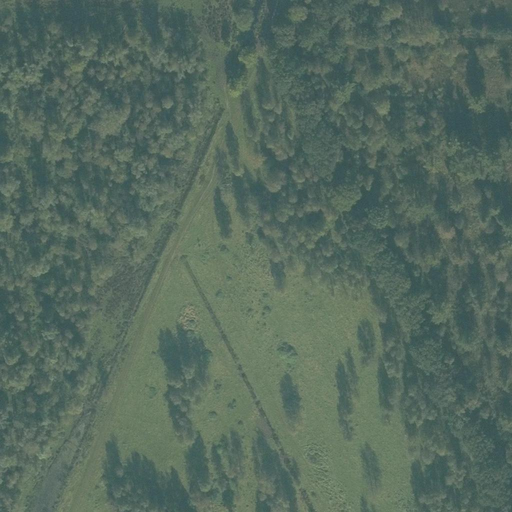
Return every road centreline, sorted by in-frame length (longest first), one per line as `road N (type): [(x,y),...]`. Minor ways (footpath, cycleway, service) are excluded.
road 1 (track): [(72,511),(266,33)]
road 2 (track): [(285,41),(292,34),(511,38)]
